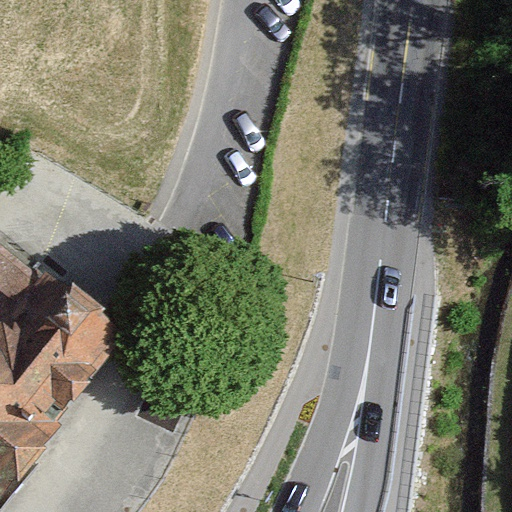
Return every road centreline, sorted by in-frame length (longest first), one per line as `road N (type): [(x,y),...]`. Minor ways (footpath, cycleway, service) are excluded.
road 1 (secondary): [(363,386),(404,0)]
road 2 (secondary): [(363,386),(298,511)]
road 3 (secondary): [(356,511),(363,386)]
